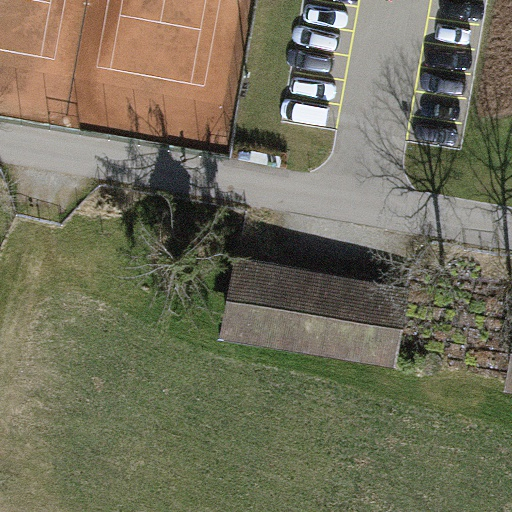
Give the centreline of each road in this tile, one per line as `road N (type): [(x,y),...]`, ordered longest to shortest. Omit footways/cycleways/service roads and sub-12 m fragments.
road 1 (residential): [(0,145),(511,234)]
road 2 (unknown): [(369,209),(415,0)]
